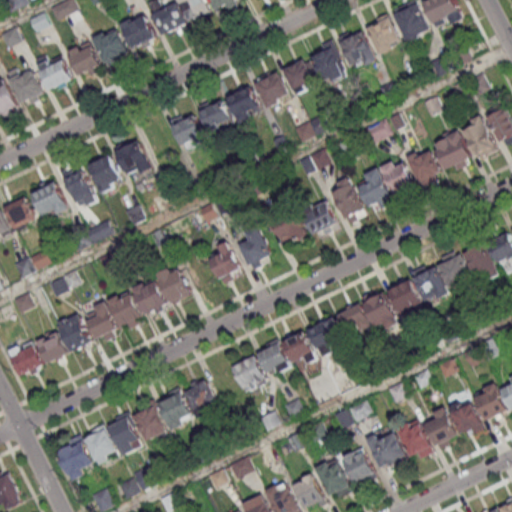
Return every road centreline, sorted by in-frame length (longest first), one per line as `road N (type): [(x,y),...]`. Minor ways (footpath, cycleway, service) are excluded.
road 1 (residential): [(511,184),(0,433)]
road 2 (residential): [(331,0),(0,161)]
road 3 (residential): [(60,511),(0,392)]
road 4 (residential): [(511,456),(397,511)]
